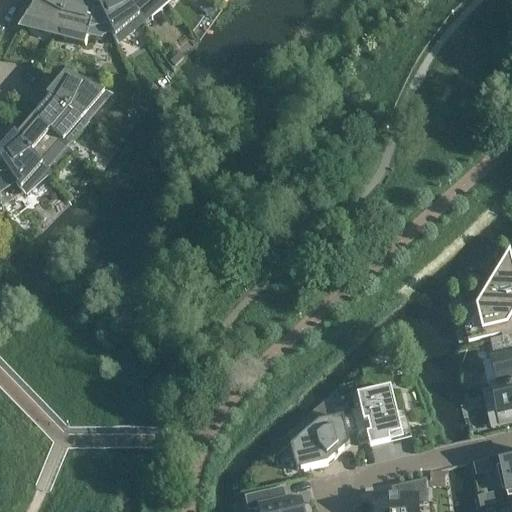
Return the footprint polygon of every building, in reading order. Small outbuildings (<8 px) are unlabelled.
[(54,36),(68,0),(37,0),(22,27),(23,28),(23,27),(44,32),(44,33),(45,33),(45,32),(54,35),(53,37),(54,37),(54,36)] [(113,38),(94,0),(96,6),(95,6),(83,0),(68,0),(54,36),(55,37),(56,35),(64,39),(64,41),(85,46),(84,47),(85,47),(87,41),(102,45),(103,43),(113,38)] [(142,24),(125,0),(101,0),(97,4),(95,0),(94,0),(113,38),(117,47),(117,46),(117,45),(133,32),(133,31),(134,32),(134,31),(142,24)] [(168,7),(162,0),(125,0),(142,24),(150,17),(152,21),(160,13),(161,13),(162,13),(161,12),(168,7)] [(93,115),(107,99),(107,98),(105,98),(61,77),(65,79),(56,90),(46,83),(45,84),(46,85),(40,93),(39,94),(86,125),(87,124),(86,124),(91,116),(92,116),(93,116),(93,115)] [(86,125),(39,94),(38,95),(39,96),(33,104),(32,103),(31,105),(42,112),(34,121),(37,124),(68,150),(74,144),(74,145),(75,144),(74,143),(75,143),(89,126),(87,124),(86,125)] [(68,150),(37,124),(34,121),(26,130),(17,121),(16,122),(17,123),(9,130),(9,129),(8,130),(45,171),(51,163),(54,167),(61,158),(62,158),(63,158),(62,157),(68,150)] [(45,171),(8,130),(7,131),(7,132),(0,138),(0,141),(6,148),(0,155),(0,164),(2,167),(0,167),(0,192),(1,199),(17,189),(22,197),(23,196),(37,180),(38,180),(38,179),(45,171)] [(468,344),(504,335),(502,329),(507,328),(509,325),(511,320),(511,263),(510,255),(464,329),(468,344)] [(491,389),(491,390),(511,384),(511,337),(500,340),(490,343),(495,361),(491,362),(497,388),(491,389)] [(511,384),(491,390),(498,415),(496,416),(499,429),(511,425),(511,384)] [(410,433),(409,434),(404,413),(396,415),(395,410),(392,396),(391,393),(365,399),(367,410),(351,414),(352,417),(354,428),(355,433),(359,447),(369,445),(370,451),(391,446),(389,439),(409,434),(410,434),(410,433)] [(348,439),(355,433),(354,428),(352,417),(319,425),(291,450),(297,474),(328,467),(350,447),(348,439)] [(492,472),(491,471),(490,464),(473,468),(475,476),(492,472)] [(511,465),(496,469),(502,492),(506,491),(508,499),(511,498),(511,465)] [(374,502),(374,511),(417,511),(417,505),(427,504),(426,481),(397,488),(398,500),(374,502)] [(289,484),(288,497),(305,499),(306,486),(289,484)] [(287,502),(285,503),(283,491),(284,491),(284,490),(245,499),(245,500),(246,500),(249,511),(252,511),(259,510),(259,511),(302,511),(301,506),(288,510),(287,502)]
